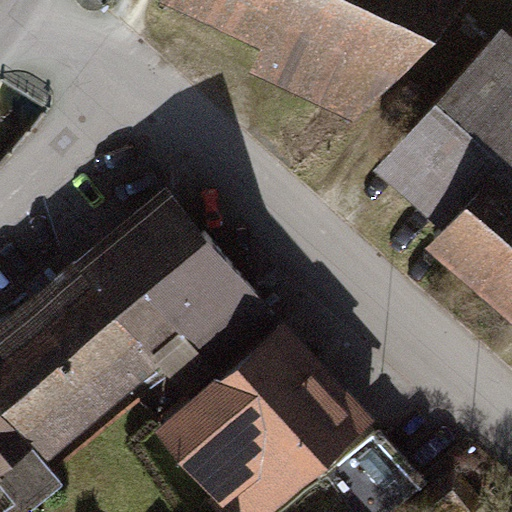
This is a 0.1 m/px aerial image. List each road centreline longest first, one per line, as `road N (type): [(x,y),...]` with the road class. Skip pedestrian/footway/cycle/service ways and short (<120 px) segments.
road 1 (residential): [(135,119),(511,438)]
road 2 (residential): [(0,241),(135,119)]
road 3 (residential): [(20,6),(135,119)]
